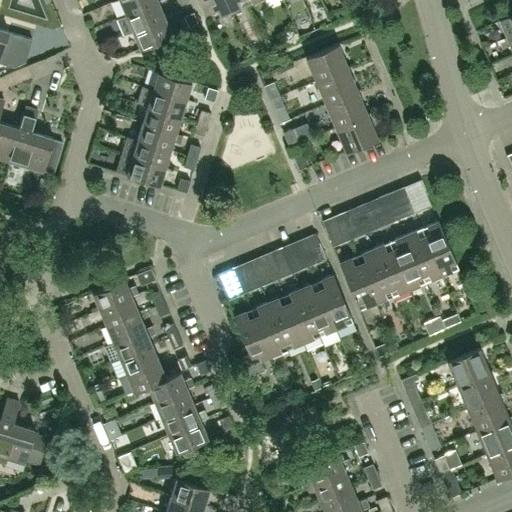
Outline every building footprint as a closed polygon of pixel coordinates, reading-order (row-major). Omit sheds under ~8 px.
[(132,31),(164,17),(157,0),(125,14),(117,18),(124,34),(132,31)] [(157,0),(118,0),(125,14),(157,0)] [(229,11),(224,0),(204,0),(212,18),(229,11)] [(245,4),(243,0),(224,0),(229,11),(245,4)] [(197,22),(192,12),(183,16),(187,26),(197,22)] [(511,13),(498,20),(505,37),(511,33),(511,13)] [(172,34),(164,17),(132,31),(139,48),(172,34)] [(347,65),(337,41),(304,55),(314,79),(347,65)] [(357,89),(347,65),(314,79),(324,102),(357,89)] [(185,99),(190,81),(156,71),(151,88),(185,99)] [(279,95),(273,81),(263,85),(268,99),(279,95)] [(180,116),(185,99),(151,88),(142,86),(137,102),(146,104),(146,105),(180,116)] [(213,101),(216,90),(206,87),(203,98),(213,101)] [(366,112),(357,89),(324,102),(334,126),(366,112)] [(7,161),(18,127),(17,127),(0,121),(0,110),(3,100),(0,99),(0,158),(7,161)] [(289,118),(283,104),(272,108),(278,122),(289,118)] [(175,133),(175,132),(180,116),(146,105),(140,122),(175,133)] [(52,172),(62,141),(52,139),(53,138),(30,131),(37,110),(24,106),(17,127),(18,127),(7,161),(42,172),(43,169),(52,172)] [(206,124),(209,113),(199,110),(196,121),(206,124)] [(377,136),(366,112),(334,126),(344,150),(377,136)] [(202,135),(206,124),(196,121),(193,132),(202,135)] [(179,142),(182,134),(175,132),(175,133),(140,122),(135,139),(169,150),(172,140),(179,142)] [(298,141),(293,127),(282,131),(288,146),(298,141)] [(164,167),(169,150),(135,139),(126,136),(120,153),(164,167)] [(195,158),(199,146),(189,143),(186,155),(195,158)] [(308,164),(303,151),(292,155),(298,169),(308,164)] [(159,184),(164,167),(120,153),(115,170),(125,173),(125,174),(159,184)] [(192,169),(195,158),(186,155),(183,166),(192,169)] [(185,192),(189,180),(179,177),(176,189),(185,192)] [(408,213),(397,187),(386,192),(397,218),(408,213)] [(397,218),(386,192),(375,196),(386,222),(397,218)] [(430,204),(426,194),(415,199),(419,208),(430,204)] [(343,240),(332,214),(321,219),(332,245),(343,240)] [(376,226),(372,217),(361,222),(365,231),(376,226)] [(457,266),(437,219),(420,226),(440,273),(457,266)] [(365,231),(361,222),(350,226),(354,236),(365,231)] [(440,273),(420,226),(404,233),(424,280),(440,273)] [(424,280),(404,233),(388,240),(407,287),(424,280)] [(302,266),(292,240),(281,245),(292,270),(302,266)] [(407,287),(388,240),(371,246),(391,294),(407,287)] [(292,270),(281,245),(270,249),(281,275),(292,270)] [(391,294),(371,246),(355,253),(375,301),(391,294)] [(324,257),(321,247),(309,252),(313,261),(324,257)] [(375,301),(355,253),(338,260),(358,308),(375,301)] [(136,273),(140,284),(154,279),(149,267),(139,272),(136,273)] [(237,294),(227,268),(216,272),(227,298),(237,294)] [(270,280),(266,270),(255,275),(259,284),(270,280)] [(352,319),(332,272),(315,279),(335,327),(352,319)] [(259,284),(255,275),(244,280),(248,289),(259,284)] [(128,287),(124,277),(90,291),(97,308),(131,294),(137,291),(134,284),(128,287)] [(335,327),(315,279),(299,286),(319,333),(335,327)] [(319,333),(299,286),(282,293),(302,340),(319,333)] [(163,300),(158,289),(149,293),(153,304),(163,300)] [(302,340),(282,293),(266,300),(286,347),(302,340)] [(138,311),(131,294),(97,308),(104,325),(138,311)] [(168,311),(163,300),(153,304),(158,315),(168,311)] [(286,347),(266,300),(250,307),(269,354),(286,347)] [(269,354),(250,307),(233,314),(242,337),(248,351),(249,351),(239,356),(247,376),(264,369),(260,358),(269,354)] [(145,327),(138,311),(104,325),(110,338),(102,342),(103,344),(145,327)] [(448,315),(441,318),(445,326),(452,323),(448,315)] [(177,333),(172,322),(163,326),(167,337),(177,333)] [(151,324),(145,327),(103,344),(110,360),(118,357),(151,343),(148,335),(155,332),(151,324)] [(181,344),(177,333),(167,337),(171,348),(181,344)] [(158,360),(151,343),(118,357),(125,374),(158,360)] [(489,368),(479,344),(446,358),(456,382),(489,368)] [(191,366),(186,354),(176,358),(181,370),(191,366)] [(209,370),(205,359),(195,363),(200,374),(209,370)] [(165,376),(158,360),(125,374),(132,391),(147,384),(165,376)] [(499,392),(489,368),(456,382),(466,405),(499,392)] [(194,384),(191,376),(183,379),(179,370),(165,376),(147,384),(154,400),(186,387),(187,387),(194,384)] [(420,398),(414,384),(413,380),(418,378),(416,372),(401,378),(410,402),(420,398)] [(318,377),(310,380),(314,390),(322,386),(318,377)] [(219,393),(214,382),(205,386),(209,397),(219,393)] [(193,403),(187,387),(186,387),(154,400),(161,417),(193,403)] [(50,390),(38,395),(41,405),(54,400),(50,390)] [(509,415),(499,392),(466,405),(476,429),(509,415)] [(224,404),(219,393),(209,397),(214,408),(224,404)] [(34,432),(34,429),(12,422),(18,401),(6,398),(0,417),(0,455),(24,463),(25,459),(39,464),(48,436),(34,432)] [(430,421),(424,407),(420,398),(410,402),(414,411),(420,425),(430,421)] [(207,416),(204,408),(197,411),(193,403),(161,417),(168,433),(200,420),(200,419),(207,416)] [(233,425),(228,415),(219,419),(223,429),(233,425)] [(511,442),(511,421),(509,415),(476,429),(486,453),(511,442)] [(207,437),(200,420),(168,433),(161,436),(163,440),(169,437),(175,450),(196,441),(207,437)] [(440,444),(434,430),(430,421),(420,425),(430,449),(440,444)] [(113,422),(101,427),(107,441),(119,437),(113,422)] [(367,451),(362,440),(353,444),(358,455),(367,451)] [(511,470),(511,442),(486,453),(496,477),(511,470)] [(341,460),(337,450),(294,468),(301,485),(311,481),(344,467),(350,465),(348,460),(344,459),(341,460)] [(117,456),(123,471),(136,466),(130,451),(117,456)] [(449,468),(443,453),(434,457),(440,472),(449,468)] [(377,473),(372,462),(363,466),(367,477),(377,473)] [(351,484),(344,467),(311,481),(318,498),(351,484)] [(461,492),(451,467),(449,468),(440,472),(450,496),(461,492)] [(381,484),(377,473),(367,477),(372,488),(381,484)] [(203,505),(209,487),(176,477),(170,494),(203,505)] [(328,511),(358,500),(351,484),(318,498),(323,511),(328,511)] [(232,507),(236,496),(235,496),(226,493),(222,504),(232,507)] [(166,511),(201,511),(203,505),(170,494),(165,511),(166,511)] [(390,506),(385,495),(377,498),(381,509),(390,506)] [(364,497),(358,500),(328,511),(362,511),(361,508),(367,506),(364,497)]
